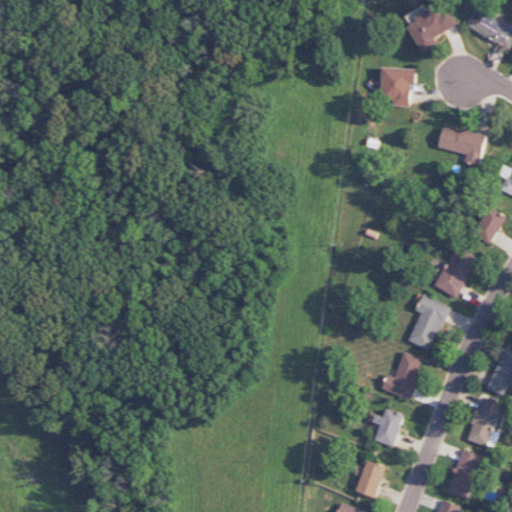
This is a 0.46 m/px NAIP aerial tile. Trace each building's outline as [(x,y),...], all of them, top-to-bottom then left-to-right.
[(426,53),(440,44),(436,38),(458,24),(449,9),(443,13),(438,6),(429,11),(425,5),(404,18),(426,53)] [(469,26),(510,51),(511,47),(511,26),(480,7),(469,26)] [(418,69),(385,67),(383,105),(412,106),(413,85),(417,85),(418,69)] [(481,165),(488,136),(445,126),(440,147),(468,154),(466,162),(481,165)] [(511,167),(504,165),(495,188),(511,194),(511,167)] [(491,245),(509,218),(491,206),(473,233),(491,245)] [(457,297),(479,258),(458,247),(437,286),(457,297)] [(451,306),(425,295),(418,310),(423,313),(410,341),(432,350),(451,306)] [(488,388),(506,397),(511,383),(511,349),(507,347),(488,388)] [(427,359),(406,351),(396,377),(389,374),(384,389),(412,400),(427,359)] [(502,403),(482,397),(468,440),(488,446),(502,403)] [(406,415),(388,408),(385,417),(372,413),(370,421),(382,425),(377,440),(396,447),(406,415)] [(482,456),(464,449),(449,491),(468,498),(482,456)] [(358,492),(378,498),(388,466),(368,460),(358,492)] [(460,511),(462,506),(442,500),(438,511),(460,511)] [(369,511),(342,503),(339,511),(369,511)]
